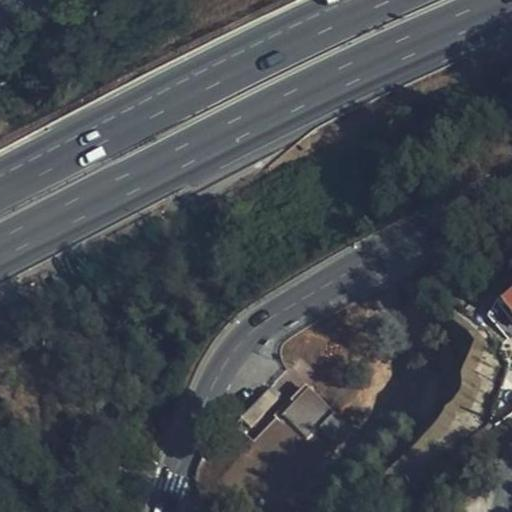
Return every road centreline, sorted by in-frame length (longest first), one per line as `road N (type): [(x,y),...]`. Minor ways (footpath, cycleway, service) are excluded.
road 1 (motorway): [(0,250),(277,106),(511,0)]
road 2 (secondary): [(162,511),(185,431),(242,341),(511,183)]
road 3 (motorway): [(372,0),(0,187)]
